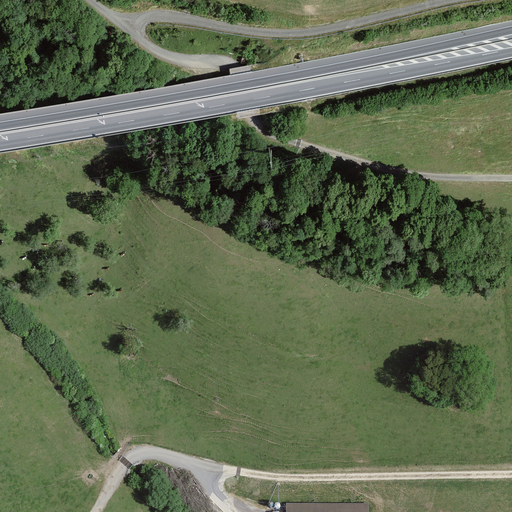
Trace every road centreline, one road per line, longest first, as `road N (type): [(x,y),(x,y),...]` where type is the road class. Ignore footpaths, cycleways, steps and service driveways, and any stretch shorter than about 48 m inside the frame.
road 1 (trunk): [(511,30),(0,126)]
road 2 (trunk): [(0,142),(511,52)]
road 3 (track): [(95,511),(126,462),(148,454),(201,471),(272,478),(511,474)]
